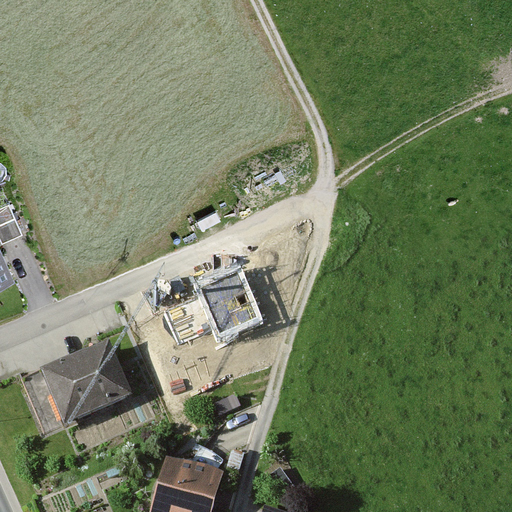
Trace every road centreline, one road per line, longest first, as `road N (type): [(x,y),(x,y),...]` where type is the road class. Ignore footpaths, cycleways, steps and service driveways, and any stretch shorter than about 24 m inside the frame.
road 1 (residential): [(235,511),(326,221),(325,189),(0,338)]
road 2 (track): [(325,189),(326,146),(254,0)]
